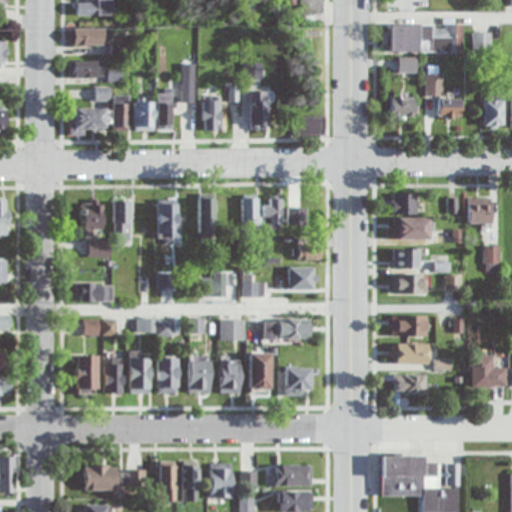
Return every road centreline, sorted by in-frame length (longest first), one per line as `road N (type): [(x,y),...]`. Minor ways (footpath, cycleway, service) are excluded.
road 1 (residential): [(511,428),(0,430)]
road 2 (residential): [(40,0),(41,511)]
road 3 (secondary): [(351,0),(350,511)]
road 4 (residential): [(351,164),(0,165)]
road 5 (residential): [(511,164),(351,164)]
